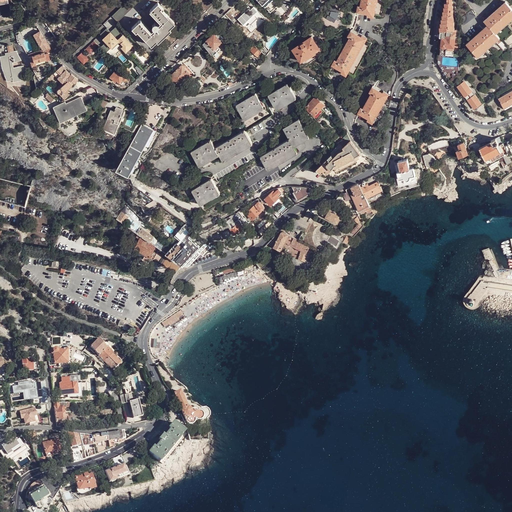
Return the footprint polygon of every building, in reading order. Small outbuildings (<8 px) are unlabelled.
[(127,0),(112,15),(117,21),(139,0),(127,0)] [(271,12),(279,4),(274,0),(267,0),(263,4),(271,12)] [(359,18),(360,14),(360,12),(370,14),(372,4),(371,4),(371,0),(361,0),(361,6),(358,6),(356,18),(359,18)] [(360,12),(360,14),(374,17),(375,14),(377,0),(371,0),(371,4),(372,4),(370,14),(360,12)] [(436,33),(436,36),(439,37),(442,37),(441,46),(442,47),(445,47),(446,47),(447,47),(454,47),(457,47),(458,42),(455,42),(456,29),(455,29),(452,0),(446,0),(447,3),(446,3),(446,7),(445,7),(445,11),(444,11),(444,15),(443,15),(444,19),(442,19),(443,23),(442,23),(442,27),(441,27),(441,31),(440,31),(440,33),(436,33)] [(495,11),(496,13),(507,3),(506,1),(495,11)] [(150,31),(139,20),(132,28),(136,32),(137,30),(139,32),(146,39),(147,37),(153,43),(154,42),(156,40),(157,41),(167,33),(171,29),(169,27),(173,24),(168,18),(169,17),(162,9),(160,7),(162,6),(158,2),(151,9),(161,20),(163,22),(159,25),(158,24),(157,23),(156,23),(155,22),(154,22),(154,23),(153,23),(152,24),(152,25),(152,26),(152,27),(153,28),(154,30),(151,33),(150,31)] [(506,23),(511,17),(511,8),(507,3),(496,13),(490,18),(489,17),(484,20),(488,25),(489,26),(479,36),(472,41),(471,40),(467,44),(473,52),(477,56),(488,47),(499,37),(497,34),(495,33),(506,23)] [(337,19),(339,12),(339,11),(339,8),(332,7),(331,10),(330,10),(329,10),(328,11),(328,12),(328,14),(329,15),(328,18),(335,22),(336,19),(337,19)] [(160,22),(161,20),(151,9),(149,11),(160,22)] [(248,18),(248,17),(246,19),(244,20),(255,31),(265,21),(262,18),(265,15),(259,9),(250,17),(248,18)] [(470,20),(476,16),(472,10),(466,14),(460,18),(464,24),(468,22),(470,20)] [(140,19),(139,20),(150,31),(151,30),(140,19)] [(507,25),(506,23),(495,33),(497,34),(507,25)] [(332,71),(333,68),(335,66),(344,71),(349,62),(348,62),(357,47),(363,37),(354,32),(355,30),(357,26),(354,25),(348,36),(350,37),(337,61),(335,60),(330,70),(332,71)] [(477,34),(479,36),(489,26),(488,25),(477,34)] [(133,45),(115,26),(110,32),(118,40),(119,42),(122,45),(121,47),(125,52),(133,45)] [(110,32),(106,28),(100,34),(103,38),(110,32)] [(285,32),(281,28),(276,34),(280,37),(285,32)] [(335,66),(333,68),(343,73),(346,75),(348,73),(367,39),(368,37),(364,35),(355,30),(354,32),(363,37),(357,47),(348,62),(349,62),(344,71),(335,66)] [(46,39),(40,31),(34,35),(43,49),(44,51),(51,47),(46,39)] [(118,40),(110,32),(103,38),(102,38),(105,42),(103,44),(108,49),(111,47),(118,40)] [(203,43),(213,55),(225,44),(221,40),(223,37),(220,33),(219,34),(218,33),(217,35),(215,33),(203,43)] [(301,61),(306,58),(305,57),(315,51),(315,52),(320,49),(312,36),(293,49),(301,61)] [(500,38),(499,37),(488,47),(489,48),(500,38)] [(90,53),(98,44),(94,40),(86,48),(90,53)] [(118,40),(111,47),(112,49),(119,42),(118,40)] [(198,46),(196,43),(190,48),(193,51),(198,46)] [(261,50),(254,43),(252,44),(255,47),(252,50),(258,56),(262,52),(261,50)] [(265,44),(261,50),(262,52),(266,56),(270,50),(270,49),(265,44)] [(44,51),(43,49),(28,54),(31,67),(36,65),(35,62),(46,59),(46,60),(50,59),(49,56),(49,54),(53,51),(51,47),(44,51)] [(489,48),(488,47),(477,56),(473,52),(472,53),(477,58),(478,57),(489,48)] [(1,65),(3,64),(5,73),(7,73),(8,79),(12,78),(13,80),(13,81),(22,79),(21,74),(21,72),(24,71),(23,66),(13,67),(12,62),(21,61),(16,51),(13,51),(10,52),(11,57),(9,57),(8,54),(5,55),(0,55),(0,57),(0,60),(1,65)] [(82,51),(77,56),(83,63),(89,58),(82,51)] [(305,57),(306,58),(307,59),(316,53),(315,52),(315,51),(305,57)] [(257,66),(260,62),(254,57),(251,61),(257,66)] [(7,81),(13,80),(12,78),(8,79),(7,73),(5,73),(3,64),(1,65),(2,66),(2,68),(4,73),(5,76),(6,78),(7,81)] [(144,71),(138,64),(137,65),(135,67),(137,70),(137,71),(141,75),(144,71)] [(185,79),(191,73),(183,64),(170,77),(173,80),(174,80),(179,84),(180,84),(181,84),(182,84),(182,83),(183,82),(183,81),(184,80),(185,79)] [(47,79),(44,82),(47,84),(55,76),(62,83),(58,86),(59,88),(65,82),(64,81),(68,78),(70,75),(61,65),(47,78),(47,79)] [(116,80),(119,83),(122,79),(123,80),(125,80),(127,77),(127,75),(118,68),(115,71),(114,71),(109,76),(113,80),(114,81),(115,81),(116,81),(116,80)] [(193,71),(191,73),(185,79),(187,81),(195,74),(193,71)] [(71,74),(70,75),(68,78),(64,81),(65,82),(59,88),(57,90),(58,93),(59,93),(64,99),(71,93),(69,92),(68,93),(66,91),(68,90),(72,86),(71,85),(74,82),(75,83),(76,81),(78,79),(71,74)] [(465,80),(457,86),(475,109),(482,104),(465,80)] [(358,120),(360,116),(361,114),(370,119),(375,110),(374,109),(378,102),(379,102),(384,93),(376,88),(377,86),(379,82),(376,81),(370,91),(372,93),(363,109),(361,109),(356,118),(358,120)] [(268,95),(270,97),(289,85),(288,83),(268,95)] [(270,97),(276,107),(296,96),(292,90),(289,85),(270,97)] [(361,114),(360,116),(373,123),(374,122),(389,93),(377,86),(376,88),(384,93),(379,102),(378,102),(374,109),(375,110),(370,119),(361,114)] [(84,91),(87,98),(97,94),(94,87),(84,91)] [(511,90),(503,96),(499,98),(504,108),(511,103),(511,90)] [(236,105),(237,107),(257,95),(255,94),(236,105)] [(243,118),(263,106),(257,95),(237,107),(243,118)] [(61,122),(87,110),(81,96),(66,103),(65,101),(54,107),(61,122)] [(296,96),(276,107),(277,109),(278,110),(296,98),(296,97),(296,96)] [(315,116),(321,109),(325,104),(320,100),(316,96),(306,107),(311,112),(315,116)] [(109,100),(104,97),(99,104),(104,107),(109,100)] [(264,107),(263,106),(243,118),(244,119),(245,119),(245,120),(264,108),(264,107)] [(118,123),(123,109),(120,108),(117,107),(115,110),(112,109),(104,128),(116,133),(119,124),(118,123)] [(324,111),(321,109),(315,116),(314,117),(317,120),(324,111)] [(284,128),(290,138),(293,143),(308,134),(299,119),(284,128)] [(154,130),(143,123),(119,168),(130,174),(154,130)] [(245,130),(215,147),(217,149),(246,131),(245,130)] [(217,149),(218,152),(219,154),(222,159),(252,141),(246,131),(217,149)] [(334,158),(351,140),(349,137),(348,133),(342,139),(342,140),(338,143),(339,145),(340,144),(341,145),(334,152),(332,154),(334,158)] [(308,134),(293,143),(295,146),(310,137),(308,134)] [(505,165),(511,161),(511,158),(510,155),(505,145),(500,136),(496,138),(491,140),(492,142),(486,145),(480,148),(490,167),(501,161),(504,166),(505,165)] [(268,167),(297,149),(295,146),(293,143),(290,138),(261,156),(268,167)] [(191,151),(193,152),(212,141),(211,140),(191,151)] [(362,153),(351,140),(334,158),(332,154),(317,169),(321,174),(324,172),(326,174),(334,167),(335,167),(354,158),(358,155),(362,153)] [(445,149),(445,151),(450,150),(448,140),(446,140),(444,140),(442,141),(441,141),(438,142),(437,142),(430,145),(429,146),(428,147),(430,153),(433,155),(435,154),(435,156),(436,156),(436,154),(435,152),(437,149),(442,147),(442,149),(445,149)] [(199,164),(218,152),(217,149),(215,147),(212,141),(193,152),(199,164)] [(253,143),(252,141),(222,159),(223,160),(224,160),(224,161),(252,144),(252,143),(253,143)] [(464,142),(459,144),(460,149),(457,150),(460,157),(468,153),(467,150),(468,149),(468,148),(467,148),(464,142)] [(298,151),(297,149),(268,167),(268,169),(269,168),(269,169),(298,152),(297,151),(298,151)] [(219,154),(218,152),(199,164),(200,165),(201,166),(219,155),(219,154)] [(433,160),(435,160),(435,157),(429,154),(423,156),(426,165),(427,166),(426,167),(426,168),(428,169),(429,167),(432,166),(431,164),(433,160)] [(356,162),(354,158),(335,167),(336,172),(356,162)] [(399,184),(417,179),(414,167),(410,168),(408,158),(399,160),(401,171),(398,172),(399,174),(396,174),(399,184)] [(192,190),(193,191),(212,179),(211,178),(192,190)] [(200,202),(219,190),(212,179),(193,191),(200,202)] [(361,187),(367,198),(383,190),(379,182),(369,186),(367,187),(366,185),(361,187)] [(365,209),(371,206),(367,198),(361,187),(360,185),(357,184),(354,185),(351,187),(354,192),(355,196),(354,197),(356,201),(355,202),(359,210),(360,211),(361,211),(362,211),(363,211),(364,210),(365,210),(365,209)] [(293,198),(297,203),(301,202),(299,198),(311,192),(310,189),(308,187),(303,186),(294,185),(283,187),(285,190),(287,191),(289,190),(291,193),(293,192),(296,196),(294,198),(293,198)] [(283,193),(279,188),(276,191),(274,190),(269,193),(268,192),(263,195),(267,200),(266,201),(267,203),(269,201),(271,205),(280,196),(279,196),(281,194),(283,193)] [(220,192),(219,190),(200,202),(201,204),(201,205),(220,193),(220,192)] [(262,204),(260,201),(259,200),(255,204),(253,202),(248,205),(251,208),(246,213),(252,219),(259,213),(265,207),(262,204)] [(374,212),(379,209),(376,204),(371,206),(373,210),(374,212)] [(322,215),(337,223),(341,215),(337,212),(334,210),(334,211),(326,207),(324,211),(322,215)] [(118,219),(121,222),(126,215),(123,212),(118,219)] [(235,235),(244,229),(242,226),(243,225),(241,221),(240,222),(238,220),(234,222),(231,219),(224,223),(226,226),(226,227),(227,227),(228,227),(229,227),(235,235)] [(190,226),(187,223),(186,224),(185,224),(175,236),(179,239),(167,253),(174,258),(184,265),(186,266),(187,266),(189,266),(190,265),(196,263),(215,256),(211,253),(208,250),(210,248),(205,243),(205,244),(193,232),(194,232),(188,227),(190,226)] [(142,229),(138,233),(142,236),(155,245),(159,240),(142,229)] [(274,236),(267,244),(281,250),(285,243),(301,251),(298,258),(305,261),(307,253),(311,245),(284,232),(283,232),(282,232),(282,233),(281,233),(280,236),(278,235),(277,237),(274,236)] [(155,245),(142,236),(135,249),(150,258),(151,257),(154,259),(156,256),(157,253),(154,251),(157,246),(155,245)] [(159,240),(155,245),(157,246),(161,249),(165,244),(159,240)] [(225,247),(232,250),(240,243),(239,242),(238,241),(228,243),(225,247)] [(202,293),(205,301),(214,298),(211,290),(202,293)] [(108,346),(100,338),(99,340),(106,348),(108,346)] [(106,348),(99,340),(98,339),(90,347),(113,370),(121,363),(112,354),(106,348)] [(36,347),(28,344),(26,349),(34,352),(36,347)] [(68,363),(67,349),(58,350),(58,349),(58,348),(57,348),(56,348),(55,348),(54,348),(53,349),(53,350),(53,351),(50,351),(50,354),(53,354),(53,357),(54,357),(54,364),(68,363)] [(31,362),(31,360),(22,361),(22,365),(23,365),(24,371),(34,370),(33,362),(31,362)] [(78,394),(77,382),(72,383),(72,382),(68,382),(68,380),(59,381),(59,387),(57,387),(57,390),(60,390),(60,392),(60,396),(72,395),(73,396),(74,397),(75,397),(76,397),(77,396),(78,395),(78,394)] [(33,390),(32,381),(18,383),(18,385),(19,385),(20,392),(33,391),(33,390)] [(197,415),(195,410),(188,407),(180,391),(174,394),(179,405),(182,412),(182,413),(182,414),(186,422),(187,423),(188,424),(189,424),(190,424),(192,424),(193,424),(194,423),(194,422),(195,420),(196,420),(197,415)] [(171,396),(176,406),(179,405),(174,394),(171,396)] [(124,395),(120,396),(121,402),(122,405),(129,403),(129,402),(128,397),(125,398),(124,395)] [(138,400),(129,402),(129,403),(133,419),(143,416),(138,400)] [(60,427),(60,426),(59,420),(62,419),(63,418),(62,416),(62,413),(68,412),(67,405),(67,403),(60,403),(54,403),(57,427),(60,427)] [(34,408),(20,412),(22,419),(24,418),(26,424),(29,423),(30,425),(41,423),(39,414),(36,415),(34,408)] [(67,425),(69,422),(68,415),(62,416),(63,418),(62,419),(59,420),(60,426),(67,425)] [(185,431),(184,430),(173,422),(169,428),(168,429),(170,430),(165,436),(163,434),(162,434),(158,439),(159,440),(160,441),(155,447),(154,446),(148,453),(160,462),(185,431)] [(168,429),(169,428),(165,424),(159,432),(162,434),(163,434),(168,429)] [(124,430),(107,433),(109,441),(114,440),(125,438),(124,430)] [(35,431),(27,432),(31,442),(35,442),(35,438),(35,431)] [(74,433),(68,432),(72,447),(81,444),(78,434),(74,433)] [(107,433),(92,435),(93,443),(109,441),(107,433)] [(86,435),(80,434),(83,446),(93,444),(93,443),(92,435),(86,435)] [(158,439),(155,436),(150,443),(154,446),(159,440),(158,439)] [(17,448),(25,442),(22,437),(16,440),(14,437),(2,445),(4,448),(0,451),(0,452),(4,458),(7,455),(8,455),(17,449),(17,448)] [(57,439),(43,443),(47,457),(63,452),(62,449),(60,449),(57,439)] [(29,447),(25,442),(17,448),(17,449),(20,453),(29,447)] [(127,472),(124,466),(123,464),(105,472),(109,482),(117,479),(116,476),(127,472)] [(81,478),(80,477),(75,478),(78,488),(78,489),(83,488),(83,490),(89,488),(96,486),(92,474),(88,475),(87,473),(83,474),(83,476),(84,478),(81,478)] [(34,491),(29,494),(37,507),(39,508),(42,506),(43,504),(41,500),(49,495),(43,486),(42,486),(38,489),(36,487),(33,489),(34,491)] [(54,499),(49,495),(41,500),(43,504),(42,506),(39,508),(37,507),(39,511),(47,511),(48,509),(54,499)]
